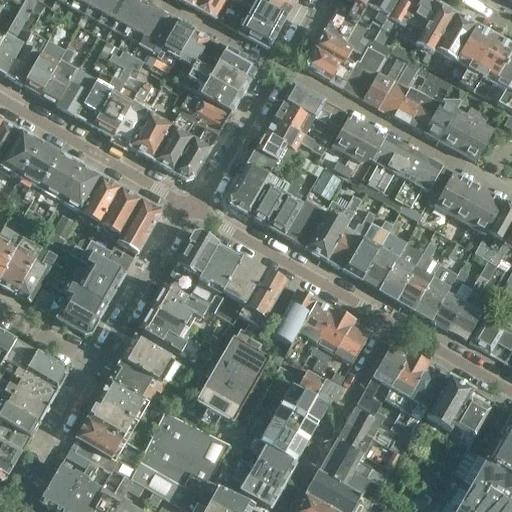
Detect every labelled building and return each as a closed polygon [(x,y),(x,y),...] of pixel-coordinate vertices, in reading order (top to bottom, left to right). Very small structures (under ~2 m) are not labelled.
[(25,0),(5,36),(0,44),(0,75),(4,78),(22,46),(14,42),(31,12),(35,4),(29,0),(25,0)] [(69,8),(73,0),(55,0),(56,1),(69,8)] [(73,0),(69,8),(83,16),(91,0),(73,0)] [(91,0),(83,16),(97,24),(109,0),(91,0)] [(109,0),(97,24),(110,31),(127,0),(109,0)] [(134,0),(127,0),(110,31),(124,39),(143,5),(134,0)] [(175,0),(192,9),(197,0),(175,0)] [(197,0),(192,9),(214,21),(226,0),(197,0)] [(248,12),(245,19),(276,36),(285,19),(254,2),(249,0),(231,0),(227,9),(231,11),(235,4),(248,12)] [(254,0),(254,2),(285,19),(295,1),(291,0),(254,0)] [(346,0),(354,4),(346,19),(356,25),(364,10),(366,8),(370,0),(346,0)] [(370,0),(366,8),(375,13),(365,31),(361,38),(372,44),(387,19),(397,0),(370,0)] [(397,0),(387,19),(374,42),(382,46),(395,24),(403,29),(406,25),(420,0),(397,0)] [(426,0),(420,0),(406,25),(398,38),(414,46),(420,34),(437,6),(426,0)] [(143,5),(124,39),(138,47),(157,12),(143,5)] [(420,34),(414,46),(431,56),(433,53),(434,53),(455,17),(437,6),(420,34)] [(239,28),(236,34),(267,51),(276,36),(245,19),(231,11),(227,9),(218,23),(224,27),(228,22),(239,28)] [(151,54),(151,55),(152,54),(170,20),(157,12),(138,47),(151,54)] [(356,25),(335,13),(322,34),(344,46),(356,25)] [(50,21),(57,25),(61,18),(54,14),(50,21)] [(455,17),(434,53),(454,65),(475,28),(455,17)] [(170,20),(152,54),(157,57),(176,23),(170,20)] [(176,60),(192,32),(176,23),(157,57),(156,60),(171,69),(176,60)] [(365,31),(356,25),(344,46),(360,55),(367,42),(361,38),(365,31)] [(39,56),(21,88),(38,98),(56,67),(74,34),(66,28),(53,49),(46,45),(40,56),(39,56)] [(475,28),(454,65),(465,71),(457,86),(466,90),(494,40),(475,28)] [(56,67),(38,98),(55,107),(74,76),(76,73),(78,68),(68,62),(85,34),(77,29),(56,67)] [(192,32),(176,60),(183,64),(172,83),(180,87),(194,63),(195,64),(208,41),(192,32)] [(313,50),(339,65),(343,67),(346,60),(352,50),(322,34),(313,50)] [(22,46),(4,78),(21,88),(39,56),(30,52),(37,41),(28,35),(22,46)] [(511,50),(494,40),(466,90),(472,94),(481,80),(493,87),(511,53),(511,50)] [(254,66),(218,46),(210,62),(216,65),(248,83),(255,71),(254,66)] [(351,71),(341,91),(351,96),(361,102),(377,74),(378,74),(386,60),(364,48),(360,55),(354,64),(351,71)] [(339,65),(313,50),(304,66),(303,67),(304,71),(305,71),(328,84),(341,91),(351,71),(343,67),(339,65)] [(389,55),(404,63),(407,59),(392,50),(389,55)] [(511,53),(493,87),(503,93),(496,106),(504,111),(511,98),(511,53)] [(111,140),(136,96),(123,89),(132,72),(137,75),(143,66),(124,55),(122,54),(118,61),(109,56),(106,63),(122,72),(116,82),(110,92),(90,128),(111,140)] [(156,60),(157,57),(152,54),(151,55),(151,54),(144,66),(150,69),(156,60)] [(106,61),(99,57),(92,69),(100,73),(106,61)] [(377,74),(361,102),(378,111),(394,83),(393,82),(403,65),(395,61),(385,78),(378,74),(377,74)] [(406,62),(394,83),(378,111),(393,119),(409,91),(417,77),(420,70),(406,62)] [(195,64),(190,72),(239,99),(248,83),(216,65),(212,73),(195,64)] [(116,82),(122,72),(117,69),(111,79),(116,82)] [(409,91),(393,119),(408,127),(436,79),(420,70),(417,77),(423,81),(416,94),(409,91)] [(190,72),(186,80),(195,85),(190,94),(197,98),(229,116),(239,99),(190,72)] [(74,76),(55,107),(74,119),(94,84),(76,73),(74,76)] [(100,73),(94,84),(74,119),(90,128),(110,92),(116,82),(100,73)] [(436,79),(408,127),(423,136),(439,109),(438,109),(439,107),(431,103),(439,89),(446,94),(449,87),(436,79)] [(169,94),(174,86),(164,81),(160,89),(169,94)] [(136,96),(111,140),(127,149),(147,114),(138,109),(151,88),(143,84),(136,96)] [(293,86),(284,103),(314,120),(319,111),(329,117),(328,120),(339,126),(345,116),(293,86)] [(439,109),(423,136),(437,144),(452,117),(445,113),(456,91),(449,87),(446,94),(439,107),(438,109),(439,109)] [(219,133),(229,116),(197,98),(190,94),(189,93),(179,110),(208,126),(219,133)] [(284,103),(275,119),(305,137),(310,129),(331,141),(336,132),(314,120),(284,103)] [(175,117),(179,110),(173,106),(169,113),(175,117)] [(455,111),(452,117),(437,144),(450,151),(456,154),(479,114),(469,108),(465,116),(455,111)] [(147,114),(127,149),(151,163),(171,128),(147,114)] [(479,114),(456,154),(474,164),(492,133),(488,131),(489,129),(483,126),(487,118),(479,114)] [(372,130),(349,117),(331,149),(351,160),(351,161),(354,163),(372,130)] [(171,128),(151,163),(172,175),(192,139),(197,130),(176,118),(171,128)] [(511,119),(508,118),(503,127),(511,131),(511,119)] [(275,119),(265,136),(269,139),(286,148),(288,150),(295,154),(300,145),(321,157),(326,149),(305,137),(275,119)] [(0,126),(0,165),(19,133),(2,123),(0,126)] [(192,139),(172,175),(185,182),(191,180),(192,181),(216,138),(204,130),(197,142),(192,139)] [(372,130),(354,163),(361,167),(368,162),(372,164),(386,138),(372,130)] [(19,133),(0,165),(0,169),(18,180),(39,144),(19,133)] [(265,136),(254,154),(277,167),(286,148),(269,139),(265,136)] [(386,138),(372,164),(377,167),(366,186),(374,191),(385,171),(400,146),(386,138)] [(39,144),(18,180),(30,187),(15,213),(23,218),(39,192),(59,156),(39,144)] [(400,146),(385,171),(374,191),(383,195),(393,176),(398,179),(413,153),(400,146)] [(295,154),(288,150),(282,160),(292,166),(298,155),(295,154)] [(413,153),(398,179),(404,182),(393,201),(402,206),(412,187),(427,161),(413,153)] [(254,154),(246,168),(227,201),(228,207),(248,218),(277,167),(254,154)] [(59,156),(39,192),(35,198),(51,207),(56,210),(59,204),(80,168),(59,156)] [(321,169),(304,161),(299,171),(315,180),(321,169)] [(427,161),(412,187),(402,206),(410,211),(421,191),(427,195),(442,169),(427,161)] [(346,181),(351,172),(336,164),(331,173),(346,181)] [(80,168),(59,204),(79,215),(100,180),(80,168)] [(442,169),(427,195),(425,197),(430,200),(427,205),(433,208),(452,175),(442,169)] [(452,175),(433,208),(433,209),(449,218),(469,184),(452,175)] [(333,195),(340,182),(328,176),(321,188),(333,195)] [(265,228),(284,197),(289,187),(273,177),(261,198),(248,218),(265,228)] [(100,180),(79,215),(99,227),(120,191),(100,180)] [(265,228),(283,239),(302,208),(306,201),(296,196),(301,188),(292,183),(289,187),(284,197),(265,228)] [(372,190),(359,184),(356,190),(369,197),(372,190)] [(469,184),(449,218),(462,226),(482,191),(469,184)] [(120,191),(99,227),(119,238),(140,202),(120,191)] [(387,198),(372,191),(369,197),(383,205),(387,198)] [(482,191),(462,226),(477,234),(497,200),(482,191)] [(322,219),(304,251),(326,263),(345,231),(346,228),(360,203),(351,198),(344,211),(331,204),(324,215),(322,219)] [(511,208),(497,200),(477,234),(484,238),(486,235),(494,240),(488,250),(480,245),(474,255),(482,260),(489,265),(501,244),(511,225),(511,208)] [(140,202),(119,238),(115,244),(131,253),(131,252),(136,256),(158,219),(159,218),(157,212),(156,212),(140,202)] [(302,208),(283,239),(304,251),(322,219),(302,208)] [(345,231),(326,263),(342,272),(361,240),(374,217),(368,214),(361,227),(358,225),(352,235),(345,231)] [(420,218),(415,215),(411,221),(417,224),(420,218)] [(52,235),(57,237),(65,241),(74,224),(62,217),(52,235)] [(31,223),(23,219),(19,226),(27,230),(31,223)] [(361,240),(342,272),(351,278),(360,283),(379,250),(392,227),(385,223),(371,246),(361,240)] [(511,225),(501,244),(489,265),(496,269),(508,248),(511,250),(511,225)] [(0,233),(0,277),(22,239),(3,229),(0,233)] [(379,250),(360,283),(378,293),(396,261),(410,237),(402,232),(397,241),(396,241),(387,255),(379,250)] [(50,234),(45,243),(60,251),(65,243),(50,234)] [(192,237),(176,267),(198,280),(217,247),(198,236),(192,237)] [(22,239),(0,277),(0,288),(14,297),(34,263),(41,250),(22,239)] [(77,243),(74,248),(83,253),(88,244),(84,242),(77,243)] [(93,245),(87,255),(119,273),(124,276),(130,265),(125,262),(120,259),(93,245)] [(458,248),(453,245),(444,260),(449,263),(458,248)] [(378,293),(395,303),(414,270),(422,255),(406,246),(396,261),(378,293)] [(395,303),(413,313),(432,281),(422,275),(430,262),(428,260),(434,250),(428,246),(414,270),(395,303)] [(197,282),(198,283),(187,300),(210,315),(241,261),(217,247),(198,280),(197,282)] [(74,248),(70,256),(79,262),(87,266),(83,273),(75,269),(74,271),(114,294),(124,276),(119,273),(87,255),(83,253),(74,248)] [(34,263),(14,297),(29,305),(31,301),(32,302),(48,272),(57,258),(48,253),(40,267),(34,263)] [(122,255),(120,259),(125,262),(130,265),(133,261),(122,255)] [(241,261),(210,315),(232,328),(237,320),(243,309),(264,274),(241,261)] [(432,281),(413,313),(430,323),(449,290),(455,280),(438,270),(432,281)] [(74,271),(70,278),(77,282),(74,289),(106,308),(114,294),(74,271)] [(449,290),(430,323),(448,333),(464,305),(454,300),(468,276),(460,271),(449,290)] [(243,309),(237,320),(248,326),(255,330),(259,332),(283,290),(282,290),(284,286),(264,274),(243,309)] [(50,276),(45,284),(51,287),(68,298),(64,304),(65,304),(97,323),(106,308),(74,289),(66,285),(56,279),(50,276)] [(464,305),(448,333),(465,343),(468,338),(482,316),(487,306),(477,300),(487,282),(480,278),(470,295),(464,305)] [(164,288),(150,311),(184,330),(191,317),(199,322),(205,312),(169,291),(164,288)] [(41,291),(32,307),(55,320),(83,337),(90,335),(97,323),(65,304),(64,304),(63,304),(41,291)] [(270,336),(290,348),(297,336),(316,304),(296,293),(293,296),(270,336)] [(316,304),(297,336),(284,359),(293,364),(307,342),(314,346),(333,313),(332,313),(316,304)] [(150,311),(138,333),(179,357),(185,346),(177,342),(184,330),(150,311)] [(333,313),(314,346),(315,346),(309,355),(318,360),(312,371),(322,377),(333,357),(352,324),(333,313)] [(497,321),(487,316),(484,321),(494,327),(497,321)] [(471,340),(468,345),(489,356),(492,351),(504,332),(494,327),(484,321),(484,320),(472,340),(471,340)] [(352,324),(333,357),(351,367),(370,335),(352,325),(352,324)] [(240,331),(234,341),(257,354),(261,346),(250,340),(255,330),(248,326),(244,333),(240,331)] [(0,334),(0,367),(3,363),(14,343),(0,334)] [(194,404),(205,411),(198,423),(213,432),(220,420),(231,426),(269,361),(257,354),(234,341),(231,339),(194,404)] [(134,340),(123,357),(166,383),(168,385),(179,366),(172,361),(169,360),(140,343),(139,343),(134,340)] [(14,343),(3,363),(17,370),(24,375),(35,355),(14,343)] [(408,357),(390,346),(371,380),(356,407),(375,417),(376,414),(381,406),(371,400),(380,385),(389,390),(408,357)] [(191,351),(186,361),(194,365),(199,356),(191,351)] [(35,355),(24,375),(56,393),(65,377),(66,377),(64,371),(63,371),(35,355)] [(272,362),(279,366),(283,359),(276,355),(272,362)] [(427,367),(409,356),(408,357),(389,390),(399,396),(393,407),(401,411),(426,367),(427,367)] [(123,357),(109,382),(140,400),(146,404),(153,391),(159,395),(164,388),(166,383),(123,357)] [(445,378),(426,367),(401,411),(411,417),(401,437),(408,441),(445,378)] [(5,385),(7,386),(47,409),(56,393),(24,375),(17,370),(12,378),(9,376),(5,385)] [(282,381),(296,389),(328,407),(338,390),(307,372),(301,382),(286,374),(282,381)] [(344,379),(335,374),(331,382),(340,386),(344,379)] [(443,387),(425,420),(450,434),(454,427),(471,397),(473,393),(448,379),(443,387)] [(109,382),(98,401),(133,421),(143,402),(140,400),(109,382)] [(7,386),(5,390),(2,388),(0,391),(0,403),(6,407),(38,425),(47,409),(7,386)] [(271,399),(286,408),(317,426),(328,407),(296,389),(292,396),(278,388),(271,399)] [(471,397),(454,427),(465,434),(457,448),(466,454),(474,440),(474,439),(480,429),(491,411),(490,410),(491,409),(491,410),(494,405),(473,393),(471,397)] [(98,401),(86,422),(121,442),(133,421),(98,401)] [(0,403),(0,414),(3,416),(0,420),(0,421),(7,426),(20,433),(30,439),(38,425),(6,407),(0,403)] [(306,446),(317,426),(286,408),(276,403),(266,422),(275,428),(306,446)] [(354,411),(345,425),(372,440),(390,451),(393,443),(376,434),(380,426),(372,421),(362,415),(354,411)] [(209,438),(163,413),(138,463),(186,492),(198,477),(202,478),(221,444),(209,438)] [(384,419),(376,414),(375,417),(372,421),(380,426),(384,419)] [(295,466),(306,446),(275,428),(260,419),(252,421),(246,430),(247,438),(264,448),(295,466)] [(400,436),(405,426),(396,421),(390,431),(400,436)] [(75,441),(80,444),(109,461),(110,461),(121,442),(86,422),(75,441)] [(511,423),(502,441),(511,447),(511,423)] [(345,425),(336,442),(362,457),(361,459),(365,461),(374,444),(371,442),(372,440),(345,425)] [(0,437),(0,482),(5,481),(21,454),(30,439),(20,433),(7,426),(0,437)] [(259,456),(254,463),(286,482),(295,466),(264,448),(241,435),(233,450),(239,454),(243,447),(259,456)] [(390,451),(389,452),(393,454),(400,458),(406,448),(409,442),(401,437),(397,446),(393,443),(390,451)] [(414,453),(419,443),(411,438),(409,442),(406,448),(414,453)] [(489,449),(482,462),(489,466),(511,479),(511,447),(502,441),(496,438),(489,449)] [(336,442),(328,455),(354,471),(381,488),(386,480),(359,464),(361,459),(362,457),(336,442)] [(80,444),(74,454),(69,452),(65,459),(85,469),(83,472),(90,475),(95,467),(110,475),(117,464),(114,463),(110,461),(109,461),(80,444)] [(384,469),(391,473),(392,473),(400,458),(393,454),(384,469)] [(453,475),(470,485),(511,508),(511,479),(489,466),(482,462),(466,454),(457,468),(453,475)] [(328,455),(318,473),(345,488),(349,480),(366,490),(371,481),(354,471),(328,455)] [(186,492),(138,463),(129,481),(153,494),(161,499),(178,508),(186,492)] [(237,473),(246,478),(277,497),(286,482),(254,463),(250,470),(241,465),(237,473)] [(59,469),(40,500),(42,507),(51,511),(61,511),(80,478),(73,474),(72,476),(59,469)] [(237,493),(238,494),(269,511),(277,497),(246,478),(237,473),(232,482),(241,487),(237,493)] [(318,473),(304,497),(330,511),(368,511),(373,505),(361,497),(345,488),(318,473)] [(80,478),(61,511),(88,511),(99,492),(88,485),(89,483),(80,478)] [(99,492),(88,511),(115,511),(121,502),(132,483),(124,479),(113,495),(111,499),(99,492)] [(187,495),(207,506),(218,511),(249,511),(252,508),(197,480),(187,495)] [(392,484),(385,497),(394,502),(401,489),(392,484)] [(130,494),(147,504),(147,503),(152,495),(136,485),(130,494)] [(449,505),(456,509),(460,511),(510,511),(511,510),(511,508),(470,485),(465,493),(459,490),(456,491),(449,503),(449,505)] [(152,495),(147,503),(156,508),(161,499),(153,494),(152,495)] [(178,510),(181,511),(218,511),(207,506),(187,495),(178,510)] [(389,502),(378,496),(374,504),(384,510),(389,502)] [(330,511),(304,497),(295,511),(330,511)] [(454,511),(460,511),(456,509),(456,510),(436,498),(430,507),(439,511),(442,511),(444,509),(447,510),(449,509),(454,511)] [(121,502),(115,511),(142,511),(146,506),(136,501),(130,503),(128,506),(121,502)] [(162,501),(157,510),(160,511),(168,511),(172,506),(162,501)]
